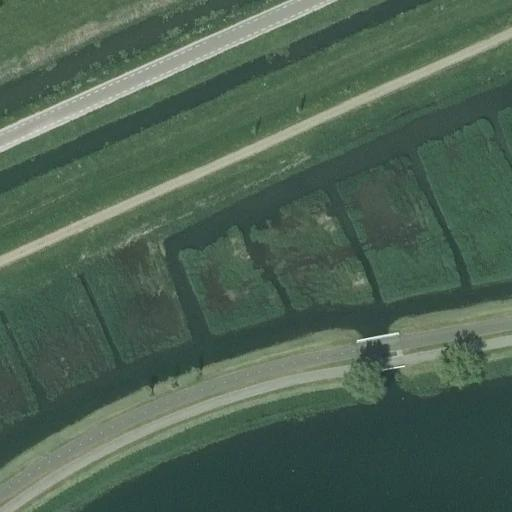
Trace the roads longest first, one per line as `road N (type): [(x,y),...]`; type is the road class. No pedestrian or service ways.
road 1 (unknown): [(0,263),(511,34)]
road 2 (tertiary): [(0,142),(317,0)]
